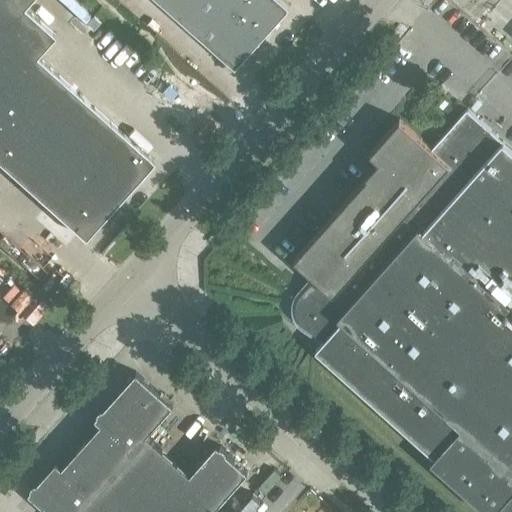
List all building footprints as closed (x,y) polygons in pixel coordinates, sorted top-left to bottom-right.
[(0,0),(0,29),(23,4),(26,0),(0,0)] [(162,0),(180,15),(194,0),(162,0)] [(224,0),(194,0),(180,15),(180,16),(236,65),(263,34),(231,6),(224,0)] [(290,4),(285,0),(235,0),(231,6),(263,34),(290,4)] [(23,4),(0,29),(0,91),(1,92),(2,90),(35,53),(36,53),(54,32),(23,4)] [(82,95),(36,53),(35,53),(2,90),(48,132),(82,95)] [(48,132),(2,90),(1,92),(0,92),(0,161),(12,172),(48,132)] [(153,159),(82,95),(48,132),(120,196),(153,159)] [(205,109),(214,118),(222,110),(212,101),(205,109)] [(367,175),(294,257),(315,276),(311,281),(306,287),(302,291),(298,297),(296,311),(299,318),(303,323),(325,338),(315,348),(434,455),(430,459),(489,511),(492,511),(495,509),(498,511),(511,511),(511,147),(467,107),(432,146),(400,117),(370,151),(384,164),(371,178),(367,175)] [(120,196),(48,132),(12,172),(84,236),(120,196)] [(136,370),(104,406),(101,406),(98,410),(98,413),(95,416),(101,421),(62,465),(56,460),(37,480),(34,481),(31,484),(31,488),(28,491),(51,511),(209,511),(248,470),(226,451),(226,448),(222,444),(219,444),(216,442),(190,472),(147,433),(173,403),(136,370)]
